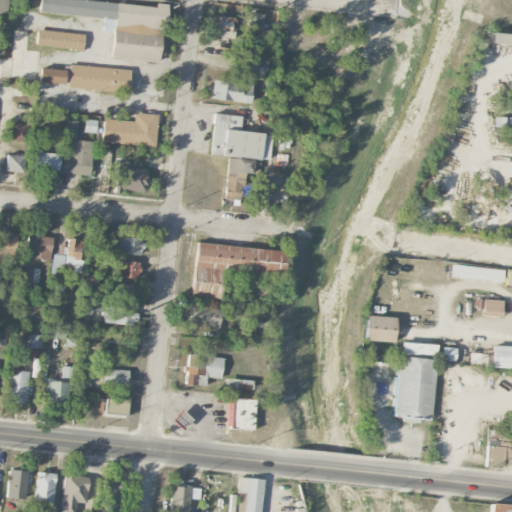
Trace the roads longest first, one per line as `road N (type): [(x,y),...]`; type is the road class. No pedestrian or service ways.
road 1 (residential): [(142,511),(193,0)]
road 2 (tertiary): [(0,433),(289,465)]
road 3 (residential): [(288,230),(0,200)]
road 4 (tertiary): [(386,475),(511,488)]
road 5 (residential): [(511,257),(392,244)]
